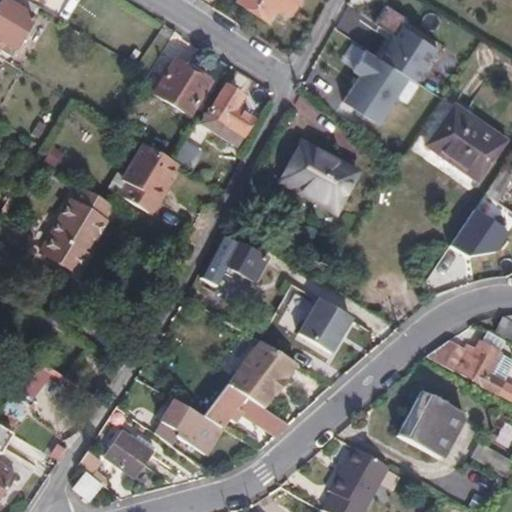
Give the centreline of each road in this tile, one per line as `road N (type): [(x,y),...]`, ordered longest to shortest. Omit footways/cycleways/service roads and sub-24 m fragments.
road 1 (residential): [(511,300),(429,328),(249,483),(149,511)]
road 2 (residential): [(158,0),(289,81)]
